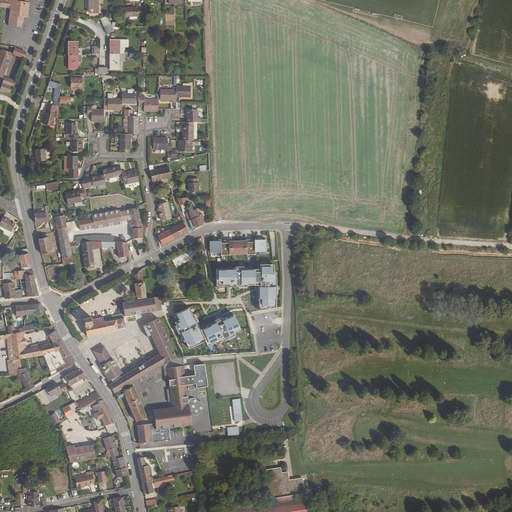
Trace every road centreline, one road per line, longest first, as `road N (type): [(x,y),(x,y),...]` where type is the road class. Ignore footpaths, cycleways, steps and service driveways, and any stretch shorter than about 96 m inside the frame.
road 1 (track): [(284,225),(511,246)]
road 2 (tertiary): [(24,210),(17,124),(61,0)]
road 3 (tertiary): [(137,491),(120,419),(82,362)]
road 4 (residential): [(155,254),(213,226),(284,225)]
